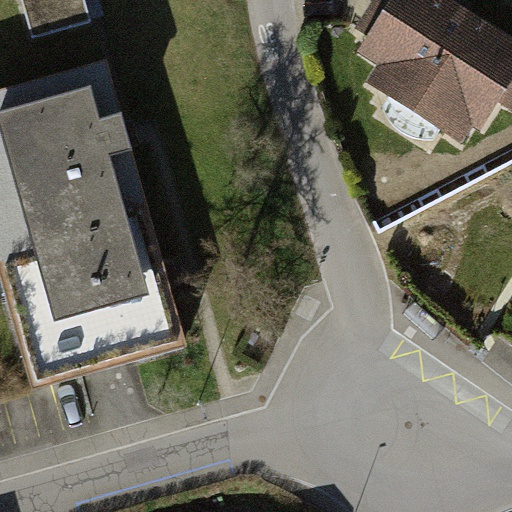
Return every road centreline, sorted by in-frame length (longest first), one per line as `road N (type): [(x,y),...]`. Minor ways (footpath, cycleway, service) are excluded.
road 1 (residential): [(271,0),(284,69),(363,306),(384,432)]
road 2 (residential): [(19,511),(247,446),(384,432)]
road 3 (residential): [(384,432),(417,432),(511,458)]
